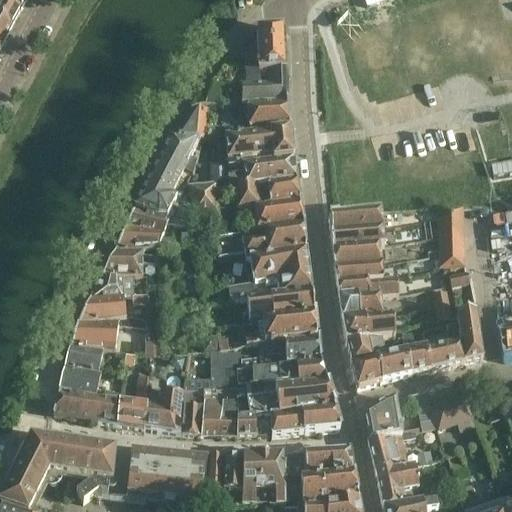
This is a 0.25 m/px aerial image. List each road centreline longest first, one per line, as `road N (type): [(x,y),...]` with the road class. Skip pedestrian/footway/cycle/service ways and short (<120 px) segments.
road 1 (residential): [(21,421),(71,303),(160,133),(226,27),(252,8),(283,0)]
road 2 (residential): [(293,0),(304,179),(343,404)]
road 3 (residential): [(21,421),(209,449),(355,443)]
road 4 (residential): [(343,404),(511,368)]
